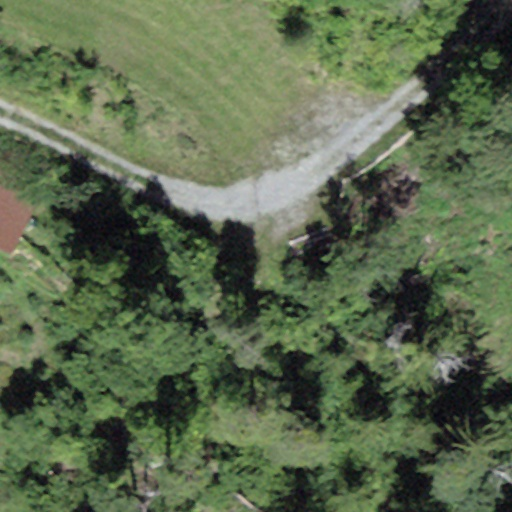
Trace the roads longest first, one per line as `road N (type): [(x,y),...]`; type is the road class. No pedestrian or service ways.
road 1 (track): [(488,0),(269,193)]
road 2 (track): [(0,223),(140,234),(269,193)]
